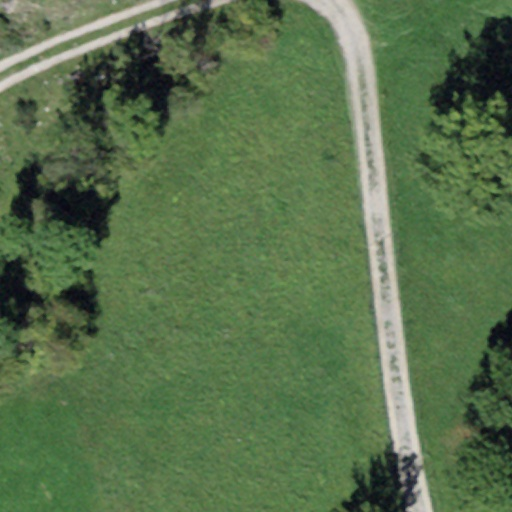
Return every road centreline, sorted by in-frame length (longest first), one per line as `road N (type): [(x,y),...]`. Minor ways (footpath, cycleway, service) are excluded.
road 1 (track): [(337,0),(360,28),(425,511)]
road 2 (track): [(0,83),(65,46),(186,0)]
